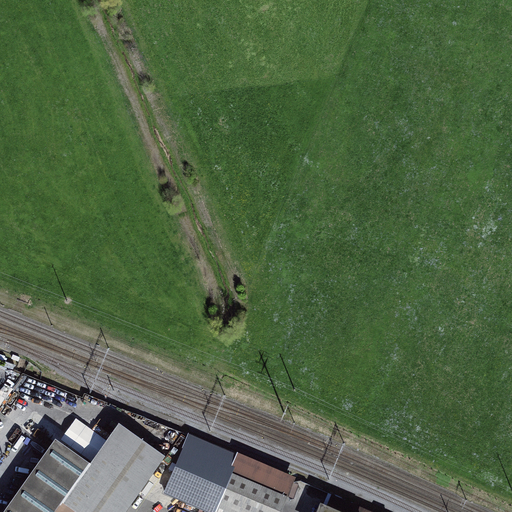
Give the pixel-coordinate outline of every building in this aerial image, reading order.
[(124,511),(166,453),(119,420),(91,460),(56,436),(1,511),(54,511),(62,501),(77,511),(124,511)] [(205,457),(211,442),(190,433),(183,448),(205,457)] [(280,511),(296,475),(237,450),(236,453),(211,442),(205,457),(183,448),(170,480),(246,511),(280,511)] [(246,511),(170,480),(164,494),(205,511),(207,511),(246,511)] [(376,511),(328,491),(324,500),(320,498),(314,511),(376,511)] [(54,511),(77,511),(62,501),(54,511)]
